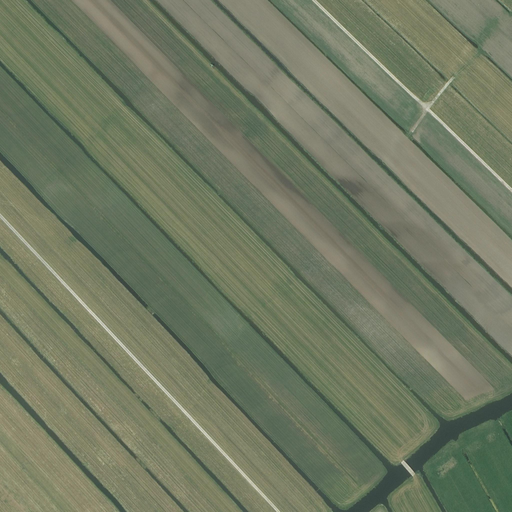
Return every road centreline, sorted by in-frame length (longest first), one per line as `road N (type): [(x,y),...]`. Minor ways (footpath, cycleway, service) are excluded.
road 1 (track): [(278,511),(0,215)]
road 2 (track): [(511,191),(313,0)]
